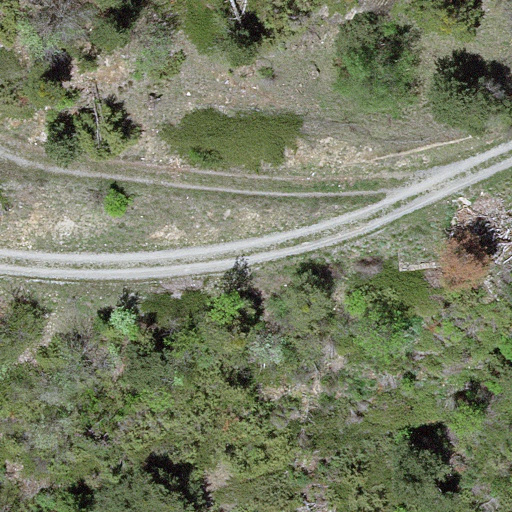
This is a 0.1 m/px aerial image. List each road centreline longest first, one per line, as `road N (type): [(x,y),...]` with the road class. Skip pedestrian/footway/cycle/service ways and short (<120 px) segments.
road 1 (track): [(0,258),(142,263),(241,252),(370,219),(511,153)]
road 2 (track): [(511,150),(411,180),(326,189),(182,178),(23,149),(0,137)]
